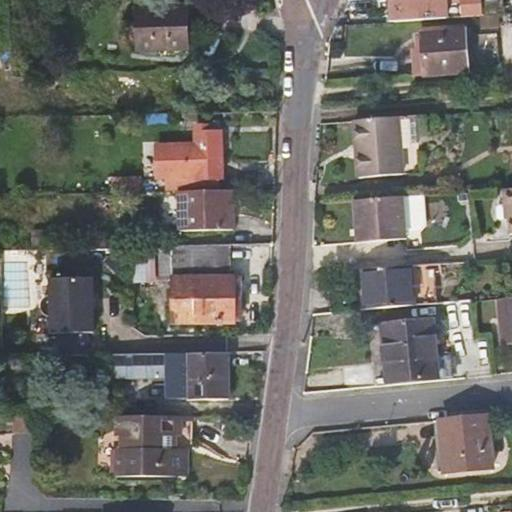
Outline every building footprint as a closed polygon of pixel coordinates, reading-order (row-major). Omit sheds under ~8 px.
[(389,0),(391,24),(503,17),(502,0),(389,0)] [(189,47),(188,5),(138,7),(139,49),(189,47)] [(469,73),(466,30),(422,33),(422,50),(411,51),(413,77),(469,73)] [(401,118),(355,121),(359,178),(404,175),(404,172),(421,170),(419,143),(437,141),(435,116),(417,117),(401,118)] [(180,190),(219,190),(219,176),(223,176),(222,134),(211,133),(211,126),(196,126),(196,144),(157,145),(158,174),(167,174),(167,191),(180,190)] [(140,187),(140,173),(111,174),(111,189),(140,187)] [(233,230),(233,190),(219,190),(180,190),(180,231),(233,230)] [(511,190),(502,191),(504,209),(508,209),(509,220),(509,236),(511,236),(511,190)] [(424,197),(404,198),(355,202),(359,244),(408,241),(407,233),(422,232),(427,227),(424,197)] [(54,229),(32,230),(32,247),(54,246),(54,229)] [(155,248),(155,279),(156,281),(173,280),(173,277),(175,277),(175,276),(232,276),(231,247),(172,248),(155,248)] [(155,279),(155,248),(134,248),(135,280),(155,279)] [(444,264),(366,270),(369,309),(387,308),(430,304),(429,286),(445,285),(444,264)] [(366,270),(361,271),(364,310),(369,309),(366,270)] [(235,276),(232,276),(175,276),(175,277),(173,277),(173,280),(173,320),(236,320),(235,276)] [(51,278),(51,296),(48,297),(45,299),(42,302),(41,305),(42,309),(44,312),(48,314),(51,314),(52,333),(58,333),(59,355),(88,355),(88,332),(94,332),(93,278),(51,278)] [(511,297),(498,299),(502,346),(511,345),(511,297)] [(368,326),(371,364),(385,363),(386,382),(453,376),(451,355),(438,356),(435,320),(368,326)] [(169,353),(170,377),(170,395),(189,395),(189,399),(230,398),(229,351),(191,352),(169,353)] [(114,377),(170,377),(169,353),(113,354),(114,377)] [(385,363),(371,364),(373,383),(386,382),(385,363)] [(192,414),(117,413),(116,436),(122,436),(122,447),(116,447),(116,476),(186,476),(186,448),(192,441),(192,414)] [(30,416),(0,415),(0,421),(12,422),(11,434),(30,434),(30,416)] [(494,470),(489,415),(440,420),(444,474),(494,470)]
